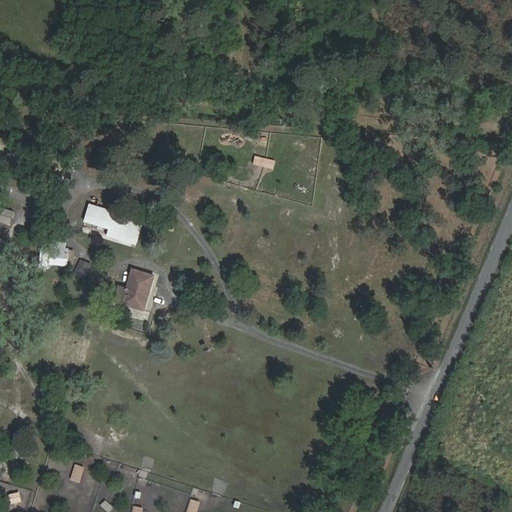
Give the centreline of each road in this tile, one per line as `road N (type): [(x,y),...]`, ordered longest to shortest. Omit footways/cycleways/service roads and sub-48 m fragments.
road 1 (unknown): [(0,92),(511,131)]
road 2 (unknown): [(434,396),(326,350),(262,333),(241,317),(198,231),(147,191),(72,174)]
road 3 (tertiary): [(384,511),(511,216)]
